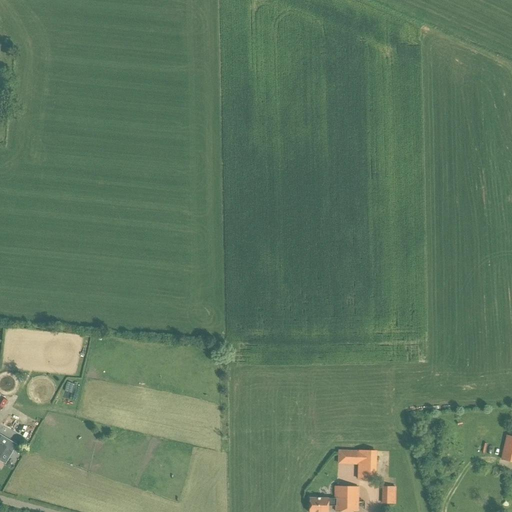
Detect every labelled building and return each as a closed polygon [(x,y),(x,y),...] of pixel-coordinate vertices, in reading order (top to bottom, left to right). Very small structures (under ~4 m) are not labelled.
[(24,433),(27,428),(20,423),(17,428),(24,433)] [(0,467),(2,469),(17,445),(2,436),(0,439),(0,467)] [(411,470),(410,462),(397,463),(397,471),(411,470)] [(358,511),(358,487),(335,487),(334,499),(310,498),(309,511),(327,511),(328,506),(335,506),(335,511),(358,511)] [(395,504),(396,487),(383,487),(382,504),(395,504)]
